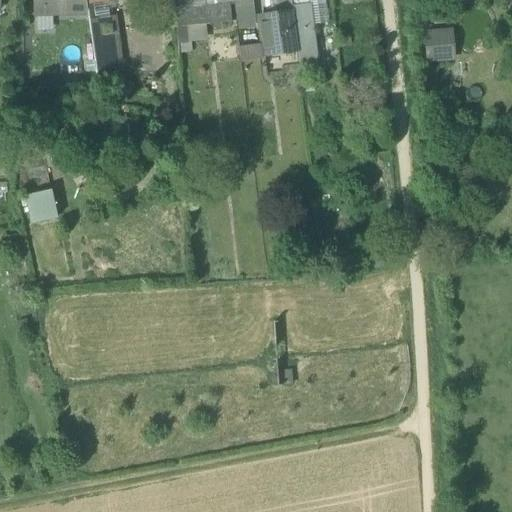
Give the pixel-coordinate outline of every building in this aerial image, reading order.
[(79,0),(34,0),(35,16),(80,16),(79,0)] [(86,0),(79,0),(80,16),(88,15),(86,0)] [(174,0),(176,12),(186,11),(189,11),(188,2),(187,0),(174,0)] [(235,5),(233,0),(204,0),(188,2),(189,11),(186,11),(188,27),(231,24),(230,6),(235,5)] [(250,0),(233,0),(235,5),(238,30),(254,28),(250,0)] [(278,0),(280,15),(259,18),(264,56),(298,52),(293,8),(292,1),(291,0),(278,0)] [(323,0),(299,0),(292,1),(293,8),(310,6),(324,4),(323,0)] [(310,6),(293,8),(298,52),(300,64),(317,62),(310,6)] [(186,11),(176,12),(177,28),(188,27),(186,11)] [(117,20),(89,24),(96,73),(123,69),(117,20)] [(188,27),(177,28),(179,45),(189,44),(188,27)] [(450,34),(426,36),(428,60),(452,58),(450,34)] [(30,223),(57,219),(53,190),(26,194),(30,223)]
